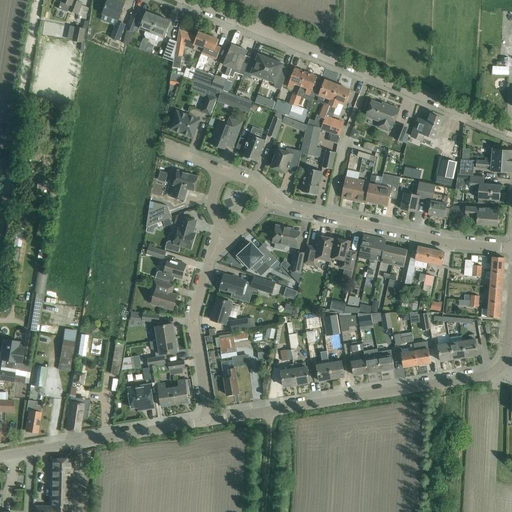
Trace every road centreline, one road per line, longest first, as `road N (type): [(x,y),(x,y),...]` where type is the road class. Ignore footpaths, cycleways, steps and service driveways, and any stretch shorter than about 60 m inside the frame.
road 1 (unclassified): [(511,132),(186,0)]
road 2 (unclassified): [(208,421),(500,368)]
road 3 (residential): [(271,200),(448,243),(511,249)]
road 4 (track): [(0,227),(38,0)]
road 5 (unclassified): [(0,458),(208,421)]
road 6 (residential): [(208,421),(193,317),(209,259),(228,241)]
